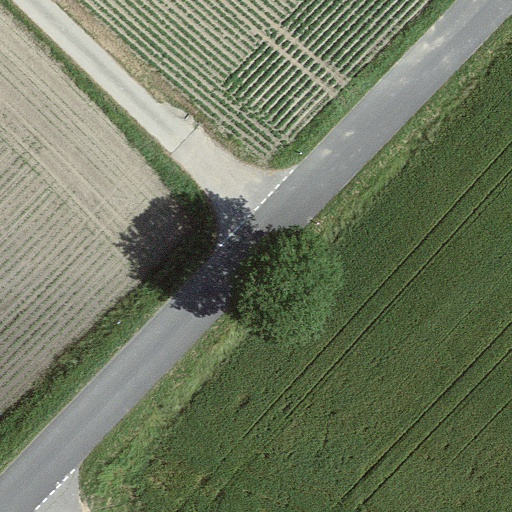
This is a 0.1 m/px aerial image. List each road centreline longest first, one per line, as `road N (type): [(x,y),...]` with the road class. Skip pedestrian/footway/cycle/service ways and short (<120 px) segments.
road 1 (tertiary): [(0,508),(491,0)]
road 2 (track): [(42,0),(274,225)]
